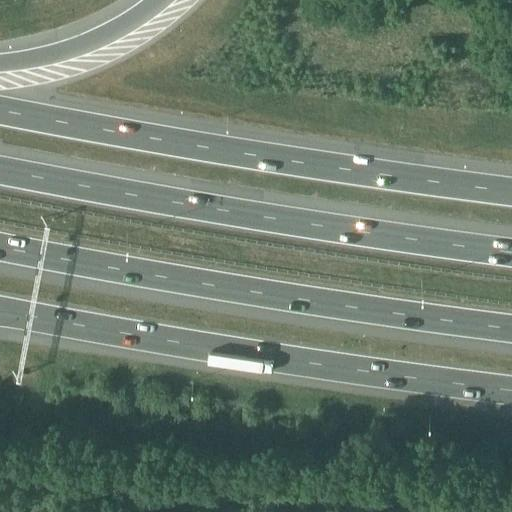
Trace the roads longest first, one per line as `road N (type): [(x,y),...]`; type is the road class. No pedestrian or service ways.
road 1 (motorway): [(511,255),(0,170)]
road 2 (motorway): [(511,192),(0,108)]
road 3 (motorway): [(0,247),(511,330)]
road 4 (motorway): [(0,310),(260,358),(511,391)]
road 5 (motorway): [(160,0),(82,45),(0,64)]
